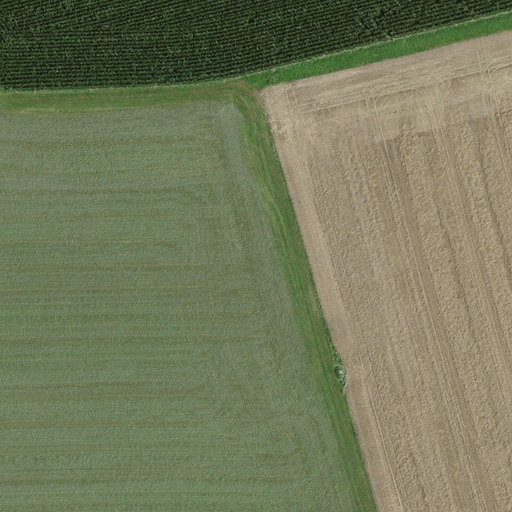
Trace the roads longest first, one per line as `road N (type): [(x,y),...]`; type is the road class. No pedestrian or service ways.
road 1 (track): [(511,22),(243,88),(0,106)]
road 2 (track): [(243,88),(358,511)]
